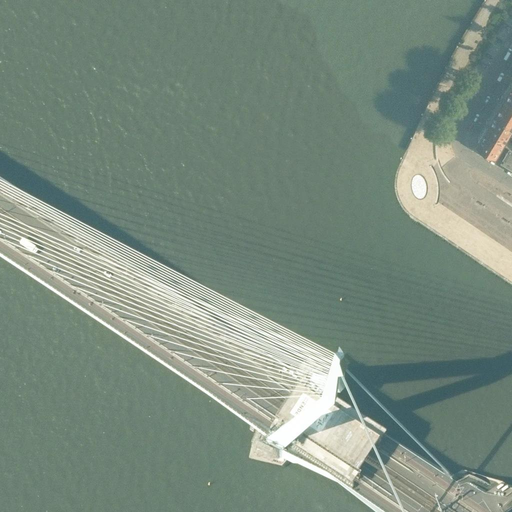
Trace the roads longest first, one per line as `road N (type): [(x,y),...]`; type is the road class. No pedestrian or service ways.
road 1 (secondary): [(460,511),(0,208)]
road 2 (secondary): [(0,247),(402,511)]
road 3 (residential): [(511,183),(458,144),(511,42)]
